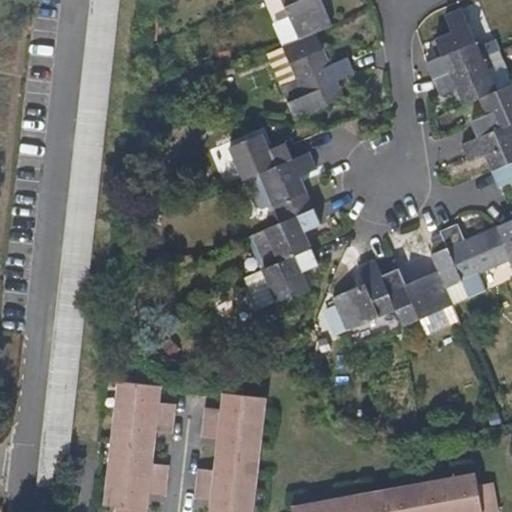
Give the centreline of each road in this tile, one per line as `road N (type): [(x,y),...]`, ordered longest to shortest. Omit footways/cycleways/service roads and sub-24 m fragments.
road 1 (residential): [(76,0),(21,475),(33,511)]
road 2 (residential): [(389,13),(406,129),(400,166),(386,188)]
